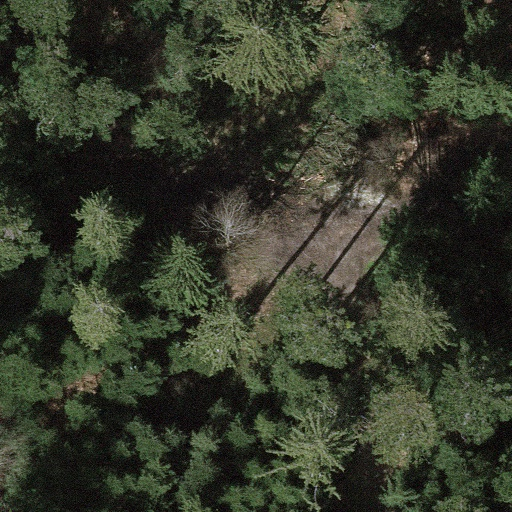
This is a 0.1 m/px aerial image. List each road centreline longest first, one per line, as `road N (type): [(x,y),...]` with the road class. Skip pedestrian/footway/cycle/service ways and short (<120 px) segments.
road 1 (track): [(328,243),(66,158),(0,148)]
road 2 (track): [(376,511),(328,243)]
road 3 (track): [(511,222),(455,218),(328,243)]
